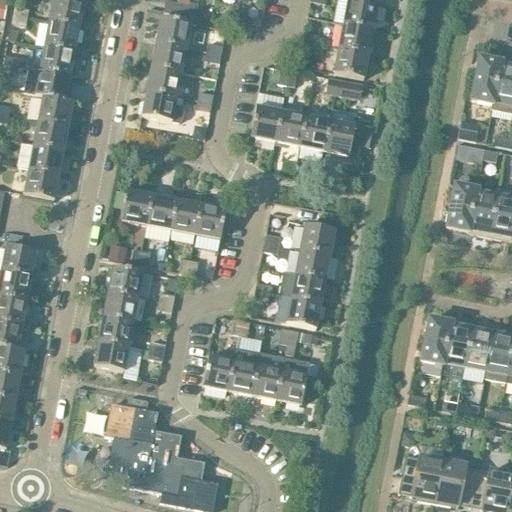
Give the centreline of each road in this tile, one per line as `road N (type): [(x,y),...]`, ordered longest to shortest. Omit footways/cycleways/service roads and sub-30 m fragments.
road 1 (residential): [(263,511),(261,478),(175,415),(165,393),(178,319),(188,305),(232,294),(243,281),(260,203),(214,143),(230,63),(290,38),(297,0)]
road 2 (residential): [(26,495),(125,0)]
